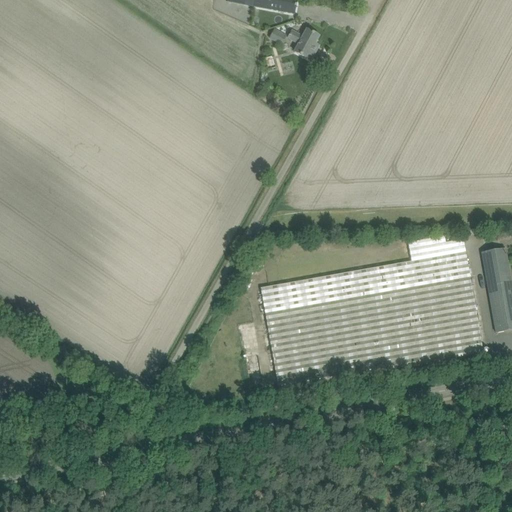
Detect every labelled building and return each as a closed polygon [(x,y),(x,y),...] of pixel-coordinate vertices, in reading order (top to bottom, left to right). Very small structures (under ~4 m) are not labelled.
[(227,0),(227,2),(294,15),(297,0),(227,0)] [(269,39),(282,46),(287,36),(274,29),(269,39)] [(295,53),(302,56),(310,61),(319,46),(315,44),(319,37),(310,32),(307,30),(303,38),(292,32),(288,39),(299,45),(295,53)] [(408,243),(411,262),(270,287),(261,289),(278,390),(483,354),(481,344),(470,278),(465,252),(463,240),(445,243),(444,237),(408,243)] [(482,254),(496,333),(511,330),(511,288),(505,249),(482,254)]
